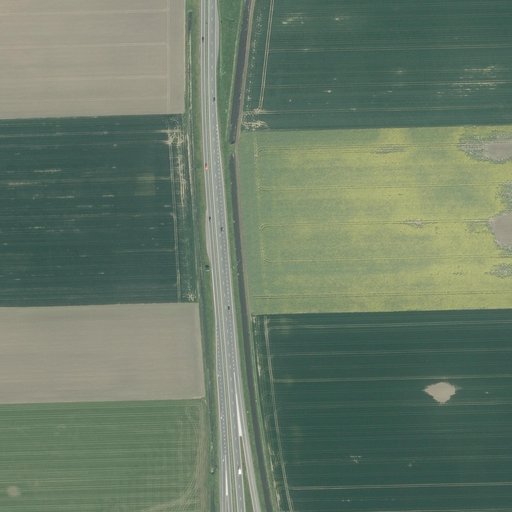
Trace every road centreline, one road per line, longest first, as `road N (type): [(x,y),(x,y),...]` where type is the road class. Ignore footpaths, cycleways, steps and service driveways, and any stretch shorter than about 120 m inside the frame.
road 1 (trunk): [(203,0),(227,454)]
road 2 (trunk): [(230,373),(212,0)]
road 3 (motorway): [(255,511),(230,373)]
road 4 (trunk): [(241,511),(230,373)]
